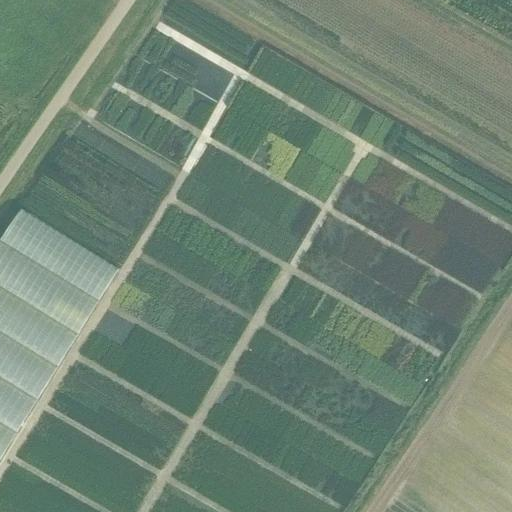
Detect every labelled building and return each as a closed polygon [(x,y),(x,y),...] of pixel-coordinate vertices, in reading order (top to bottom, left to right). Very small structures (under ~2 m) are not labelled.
[(146,58),(187,82),(195,70),(154,46),(146,58)] [(380,153),(428,179),(443,151),(370,111),(357,136),(382,150),(380,153)] [(0,242),(0,499),(133,270),(21,206),(0,242)] [(348,300),(323,301),(323,289),(310,290),(310,277),(295,278),(296,296),(302,296),(302,302),(316,301),(317,317),(349,316),(348,300)] [(310,344),(299,344),(299,326),(267,327),(269,364),(282,363),(282,379),(311,378),(310,344)] [(402,363),(424,376),(434,359),(427,355),(423,361),(415,357),(422,345),(398,331),(391,343),(397,347),(393,353),(404,359),(402,363)] [(511,339),(498,362),(511,370),(511,417),(499,410),(484,434),(511,451),(511,339)]
